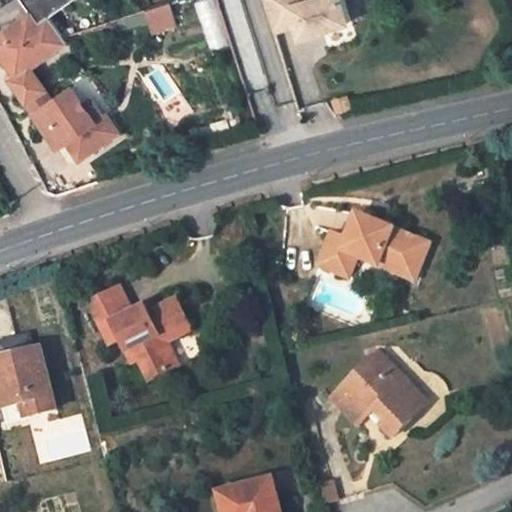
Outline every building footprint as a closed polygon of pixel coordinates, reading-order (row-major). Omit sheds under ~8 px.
[(70,0),(24,0),(32,10),(41,22),(50,15),(70,0)] [(170,0),(146,8),(152,29),(177,21),(170,0)] [(264,0),(272,22),(294,16),(296,25),(301,38),(349,23),(341,0),(264,0)] [(26,102),(46,89),(31,67),(42,59),(37,52),(63,33),(50,15),(41,22),(32,10),(0,34),(0,55),(1,55),(17,76),(11,81),(26,102)] [(294,16),(272,22),(275,31),(296,25),(294,16)] [(37,52),(42,59),(69,40),(65,34),(63,33),(37,52)] [(102,52),(109,47),(104,40),(97,44),(102,52)] [(382,261),(400,268),(397,275),(418,284),(433,246),(362,216),(351,242),(338,237),(325,267),(354,279),(361,260),(380,268),(382,261)] [(189,321),(178,301),(151,315),(146,307),(134,313),(122,289),(88,307),(110,349),(121,342),(134,367),(141,363),(153,385),(181,371),(168,345),(182,338),(176,328),(189,321)] [(182,338),(193,331),(189,321),(176,328),(182,338)] [(5,359),(0,359),(0,389),(5,411),(24,406),(28,419),(59,412),(45,349),(36,351),(32,335),(1,342),(5,359)] [(421,395),(382,356),(336,400),(361,427),(373,414),(380,407),(392,419),(384,426),(397,438),(418,418),(408,408),(421,395)] [(408,408),(418,418),(431,406),(421,395),(408,408)] [(8,425),(28,419),(24,406),(5,411),(8,425)] [(373,414),(384,426),(392,419),(380,407),(373,414)] [(283,511),(276,480),(219,494),(223,511),(283,511)] [(339,501),(333,481),(322,484),(327,504),(339,501)]
